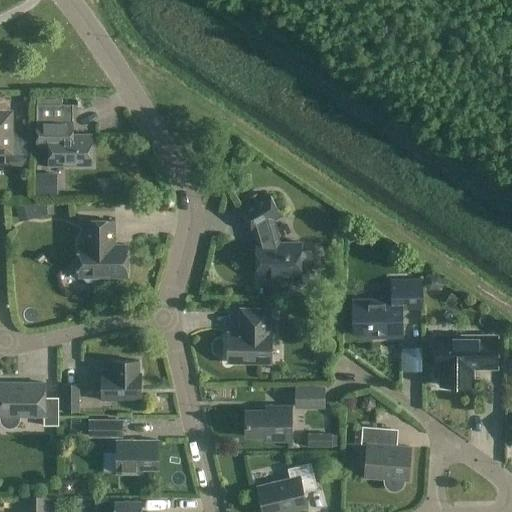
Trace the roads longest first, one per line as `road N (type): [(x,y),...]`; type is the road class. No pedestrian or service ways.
road 1 (residential): [(165,316),(187,222),(180,182),(64,0)]
road 2 (residential): [(212,511),(165,316)]
road 3 (residential): [(3,348),(165,316)]
